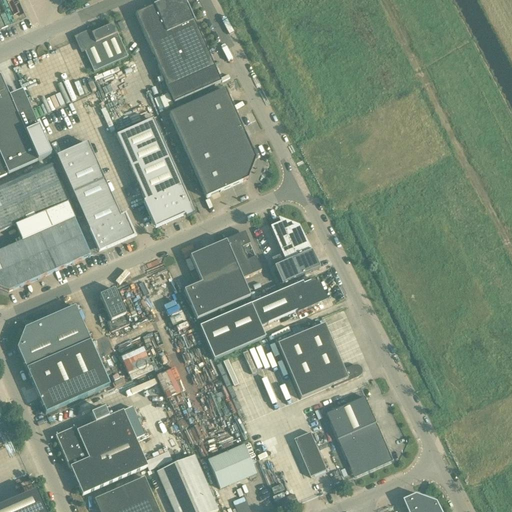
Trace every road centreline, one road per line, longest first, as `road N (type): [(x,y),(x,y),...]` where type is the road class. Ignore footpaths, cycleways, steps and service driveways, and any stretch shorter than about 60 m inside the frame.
road 1 (unclassified): [(0,319),(296,188)]
road 2 (unclassified): [(436,466),(296,188)]
road 3 (unclassified): [(296,188),(203,0)]
road 4 (unclassified): [(64,511),(0,360)]
road 5 (unclassified): [(0,55),(127,0)]
